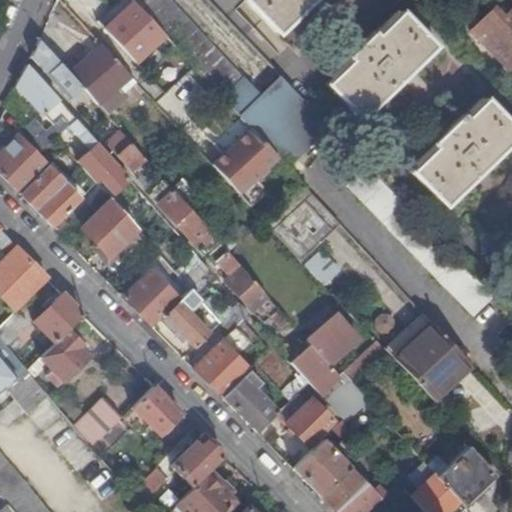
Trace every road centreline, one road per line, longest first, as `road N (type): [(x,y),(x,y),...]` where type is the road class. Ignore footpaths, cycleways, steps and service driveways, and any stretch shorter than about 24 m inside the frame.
road 1 (unknown): [(511,369),(479,359),(316,190),(312,152),(334,131),(336,114),(226,19),(219,0)]
road 2 (residential): [(0,214),(300,511)]
